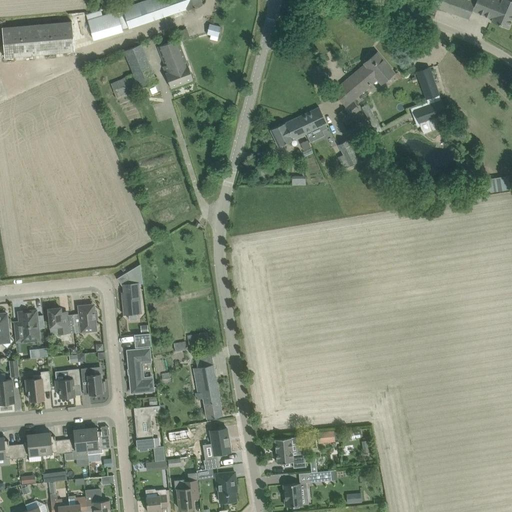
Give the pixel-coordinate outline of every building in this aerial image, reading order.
[(122,29),(128,27),(129,29),(187,8),(187,9),(202,4),(200,0),(147,0),(123,9),(124,11),(117,13),(117,11),(103,16),(101,10),(86,14),(88,21),(87,21),(94,40),(123,30),(122,29)] [(468,0),(469,0),(468,0),(433,0),(431,5),(469,18),(472,9),(493,18),(491,21),(508,28),(511,18),(511,0),(468,0)] [(72,20),(2,26),(5,57),(75,51),(72,20)] [(209,23),(207,31),(207,34),(219,36),(221,27),(209,23)] [(158,46),(164,62),(165,65),(163,66),(171,88),(194,79),(178,39),(158,46)] [(156,81),(146,55),(141,43),(125,50),(134,74),(111,83),(117,97),(156,81)] [(366,64),(351,76),(363,91),(378,78),(382,83),(394,72),(377,52),(365,63),(366,64)] [(422,97),(436,92),(429,68),(415,72),(422,97)] [(346,105),(363,91),(351,76),(333,91),(346,105)] [(442,100),(414,109),(419,123),(427,120),(431,130),(442,126),(438,116),(446,113),(442,100)] [(352,102),(339,114),(344,121),(358,109),(352,102)] [(319,107),(299,116),(306,132),(327,123),(319,107)] [(293,138),(306,132),(299,116),(286,122),(285,122),(270,129),(279,146),(294,139),(293,138)] [(303,156),(313,153),(308,139),(298,142),(303,156)] [(339,144),(344,154),(339,157),(345,168),(359,160),(347,139),(339,144)] [(486,177),(488,191),(508,188),(506,175),(486,177)] [(140,264),(116,278),(116,279),(127,272),(130,278),(128,279),(128,283),(124,284),(124,292),(126,292),(126,297),(123,297),(124,314),(141,312),(138,280),(142,279),(140,264)] [(78,305),(79,313),(73,314),(75,332),(97,330),(96,319),(98,319),(97,311),(95,311),(94,304),(78,305)] [(66,310),(61,311),(61,307),(49,308),(51,326),(50,326),(50,334),(58,333),(69,332),(68,320),(67,314),(68,314),(68,310),(66,310)] [(18,321),(14,321),(16,341),(22,341),(25,341),(26,342),(40,340),(39,334),(37,310),(25,311),(24,310),(22,310),(17,311),(18,321)] [(0,342),(1,343),(1,338),(9,337),(7,313),(0,313),(0,342)] [(135,347),(138,347),(139,349),(128,350),(127,350),(127,351),(128,351),(131,391),(131,392),(132,392),(153,390),(154,390),(154,389),(153,389),(152,379),(142,380),(140,360),(150,359),(149,348),(148,346),(151,345),(150,332),(134,334),(135,347)] [(208,332),(188,335),(190,347),(210,344),(208,332)] [(186,341),(174,343),(176,351),(187,349),(186,341)] [(222,415),(211,354),(196,357),(197,367),(194,367),(198,392),(196,392),(197,399),(203,398),(207,418),(222,415)] [(18,359),(9,360),(11,376),(19,375),(18,359)] [(93,374),(92,367),(81,368),(82,380),(88,379),(90,394),(103,393),(102,390),(104,390),(103,384),(102,384),(101,373),(93,374)] [(81,384),(79,368),(67,369),(55,371),(57,389),(60,389),(61,397),(62,397),(63,398),(68,397),(68,396),(75,395),(74,385),(81,384)] [(29,390),(30,402),(45,401),(43,390),(51,390),(49,370),(41,371),(41,374),(33,375),(34,378),(26,379),(27,390),(29,390)] [(0,403),(3,403),(6,404),(9,402),(14,402),(12,379),(0,380),(0,403)] [(161,412),(160,405),(149,406),(149,413),(161,412)] [(137,439),(138,448),(139,448),(140,450),(148,449),(148,447),(155,446),(154,437),(153,437),(151,415),(135,416),(137,439)] [(214,453),(230,450),(226,426),(209,429),(214,453)] [(98,427),(86,429),(88,454),(103,452),(103,448),(111,448),(109,434),(102,435),(101,430),(101,432),(98,432),(97,428),(98,428),(98,427)] [(164,430),(166,443),(190,439),(188,429),(177,430),(177,428),(164,430)] [(88,456),(88,454),(86,429),(73,430),(73,431),(74,430),(74,434),(71,435),(71,433),(70,433),(70,438),(63,439),(65,452),(72,452),(73,457),(88,456)] [(323,431),(324,441),(335,440),(334,431),(334,430),(323,431)] [(52,432),(39,433),(41,453),(56,451),(56,453),(65,452),(63,439),(56,440),(55,435),(54,435),(55,436),(51,437),(51,433),(52,433),(52,432)] [(26,454),(41,453),(39,433),(26,435),(27,435),(27,439),(24,440),(24,438),(24,443),(17,444),(18,457),(26,456),(26,454)] [(5,437),(0,437),(0,457),(10,456),(10,458),(18,457),(17,444),(9,445),(9,440),(8,440),(8,441),(5,442),(5,438),(5,437)] [(298,455),(296,437),(275,439),(277,462),(293,461),(294,467),(306,466),(305,454),(298,455)] [(207,467),(221,464),(220,455),(205,458),(207,467)] [(112,458),(104,458),(104,467),(112,466),(112,458)] [(160,460),(156,460),(157,469),(167,468),(166,459),(165,460),(160,460)] [(311,472),(310,472),(311,482),(331,480),(331,470),(317,471),(311,472)] [(236,486),(235,471),(216,473),(217,481),(218,481),(220,502),(236,500),(235,486),(236,486)] [(100,475),(101,483),(113,482),(112,474),(100,475)] [(198,479),(183,481),(183,479),(175,480),(176,489),(177,488),(178,498),(179,508),(194,507),(193,492),(199,491),(198,479)] [(52,511),(70,511),(69,504),(63,505),(62,498),(58,499),(56,481),(49,481),(52,511)] [(307,482),(284,484),(286,506),(293,505),(293,507),(299,507),(299,504),(302,504),(300,488),(307,487),(307,482)] [(31,492),(28,485),(27,486),(26,484),(21,484),(22,487),(22,488),(24,494),(31,492)] [(109,511),(108,500),(101,501),(100,496),(102,495),(101,490),(99,488),(85,489),(88,509),(95,509),(95,511),(109,511)] [(166,488),(156,489),(155,488),(146,489),(148,511),(156,511),(161,511),(161,507),(168,506),(167,494),(166,488)] [(69,495),(69,504),(70,511),(81,511),(82,510),(88,509),(85,489),(86,496),(76,497),(76,495),(69,495)] [(360,502),(359,492),(344,493),(345,502),(360,502)]
